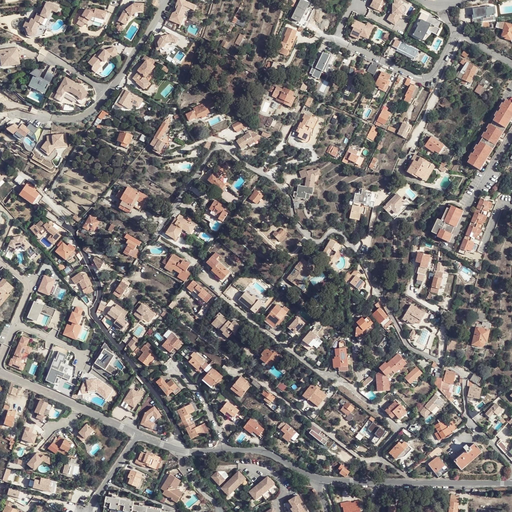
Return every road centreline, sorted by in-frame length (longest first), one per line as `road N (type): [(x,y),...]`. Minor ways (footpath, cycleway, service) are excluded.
road 1 (residential): [(511,465),(466,415),(463,376),(408,346),(342,233),(332,229),(312,240),(278,185),(222,144)]
road 2 (residential): [(70,229),(97,281),(94,316),(167,410),(177,449)]
road 3 (residential): [(377,458),(359,457),(178,318)]
road 4 (residential): [(396,426),(221,294)]
road 5 (residential): [(409,481),(318,479),(269,453),(223,451)]
road 6 (residential): [(338,37),(424,77),(455,30)]
